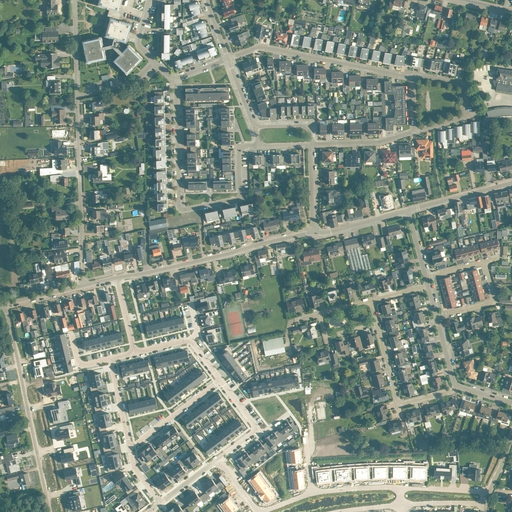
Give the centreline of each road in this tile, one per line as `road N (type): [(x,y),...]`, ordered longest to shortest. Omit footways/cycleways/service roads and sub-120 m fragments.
road 1 (residential): [(260,145),(239,149),(238,198),(179,208),(175,79)]
road 2 (unclassified): [(49,511),(4,304)]
road 3 (unclassified): [(116,277),(315,231)]
road 4 (residential): [(84,285),(76,95)]
road 5 (residential): [(411,76),(266,49),(228,59)]
road 6 (residential): [(457,385),(398,404),(376,323)]
